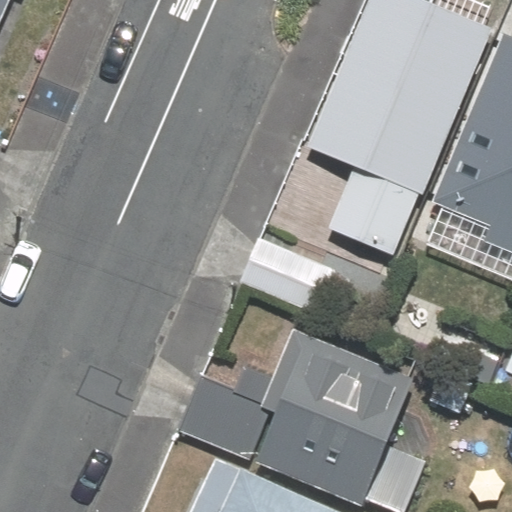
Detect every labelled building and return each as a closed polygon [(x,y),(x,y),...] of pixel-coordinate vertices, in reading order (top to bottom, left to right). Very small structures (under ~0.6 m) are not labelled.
[(0,0),(0,42),(17,0),(0,0)] [(500,26),(440,0),(361,0),(298,147),(364,175),(351,204),(412,230),(421,209),(500,26)] [(511,30),(500,26),(421,209),(477,233),(468,253),(511,271),(511,30)] [(346,274),(260,236),(236,291),(323,328),(346,274)] [(366,336),(425,361),(447,311),(387,285),(366,336)] [(260,398),(201,373),(172,440),(209,456),(337,511),(419,511),(435,475),(385,453),(417,380),(358,354),(291,325),(260,398)] [(337,511),(209,456),(184,511),(337,511)]
